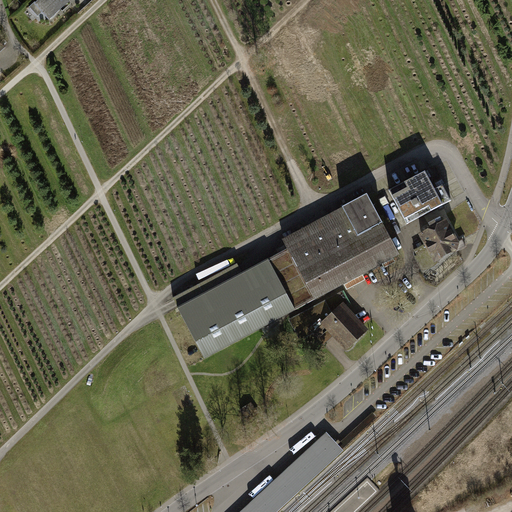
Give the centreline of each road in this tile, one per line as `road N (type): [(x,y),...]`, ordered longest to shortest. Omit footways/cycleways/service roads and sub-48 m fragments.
road 1 (track): [(489,215),(449,147),(430,146),(180,282),(0,455)]
road 2 (residential): [(173,511),(310,417),(402,336),(474,271),(511,211)]
road 3 (track): [(233,469),(35,62)]
road 4 (track): [(306,0),(0,286)]
road 5 (track): [(213,0),(313,208)]
road 6 (track): [(0,95),(104,0)]
